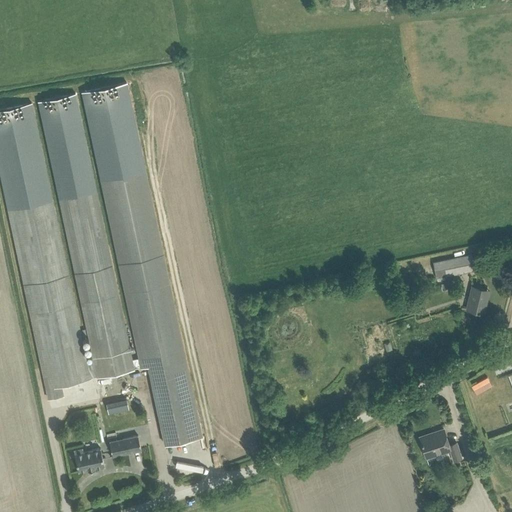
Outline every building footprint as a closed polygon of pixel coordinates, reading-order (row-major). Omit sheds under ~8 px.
[(33,102),(0,108),(0,173),(7,207),(47,388),(49,398),(64,395),(61,384),(91,378),(90,377),(97,375),(97,376),(134,368),(140,367),(140,368),(148,366),(165,445),(203,437),(146,169),(128,82),(81,92),(100,178),(138,357),(132,359),(132,358),(77,93),(38,101),(93,359),(87,360),(53,198),(33,102)] [(437,283),(445,282),(444,276),(450,275),(452,281),(458,280),(457,274),(475,270),(472,254),(432,262),(437,283)] [(483,313),(486,304),(483,304),(487,290),(472,286),(467,309),(483,313)] [(128,409),(126,399),(107,403),(109,413),(128,409)] [(426,458),(450,450),(453,460),(462,458),(457,442),(449,445),(444,429),(435,432),(436,434),(420,439),(426,458)] [(138,434),(123,438),(123,440),(110,443),(112,455),(141,449),(138,434)] [(94,467),(104,465),(101,447),(83,451),(83,447),(74,449),(78,470),(88,468),(88,469),(94,468),(94,467)]
